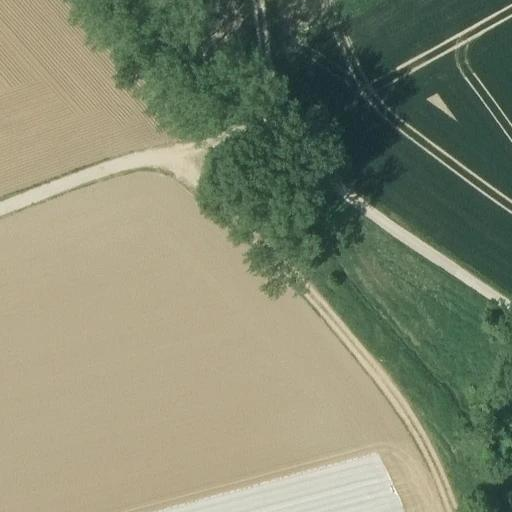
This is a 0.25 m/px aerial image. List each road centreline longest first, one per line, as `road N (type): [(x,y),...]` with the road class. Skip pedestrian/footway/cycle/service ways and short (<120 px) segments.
road 1 (track): [(451,511),(378,377),(277,258),(174,158)]
road 2 (track): [(511,311),(334,186),(268,120)]
road 3 (track): [(268,120),(174,158),(144,159),(0,210)]
